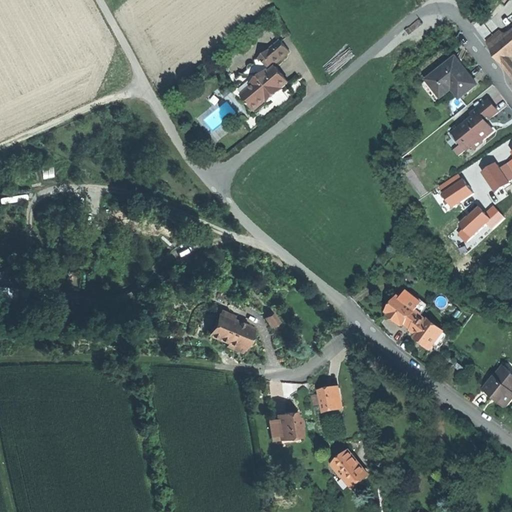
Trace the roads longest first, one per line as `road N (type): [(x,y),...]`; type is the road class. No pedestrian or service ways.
road 1 (residential): [(511,92),(454,11),(436,6),(417,12),(209,179)]
road 2 (residential): [(209,179),(240,218),(359,323)]
road 3 (residential): [(359,323),(511,442)]
road 4 (residential): [(144,83),(0,147)]
road 5 (residential): [(359,323),(306,370),(232,367)]
